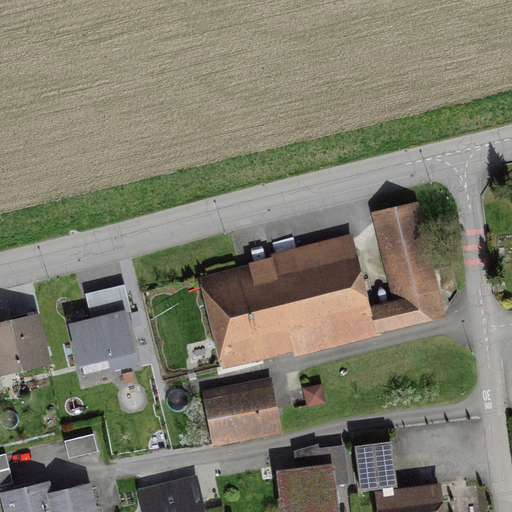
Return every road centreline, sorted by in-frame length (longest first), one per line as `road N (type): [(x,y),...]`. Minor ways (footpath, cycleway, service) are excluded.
road 1 (residential): [(21,466),(110,471),(494,406)]
road 2 (residential): [(462,153),(0,267)]
road 3 (residential): [(462,153),(485,327)]
